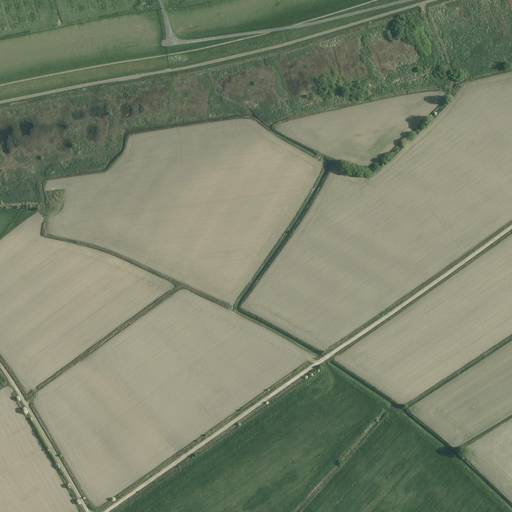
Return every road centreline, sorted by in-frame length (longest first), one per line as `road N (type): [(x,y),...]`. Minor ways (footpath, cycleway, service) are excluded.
road 1 (track): [(511,227),(107,511)]
road 2 (track): [(0,102),(271,48),(433,0)]
road 3 (track): [(323,360),(391,403),(511,507)]
road 4 (track): [(90,511),(0,363)]
road 5 (track): [(285,29),(173,44),(162,0)]
road 6 (track): [(285,29),(417,0)]
